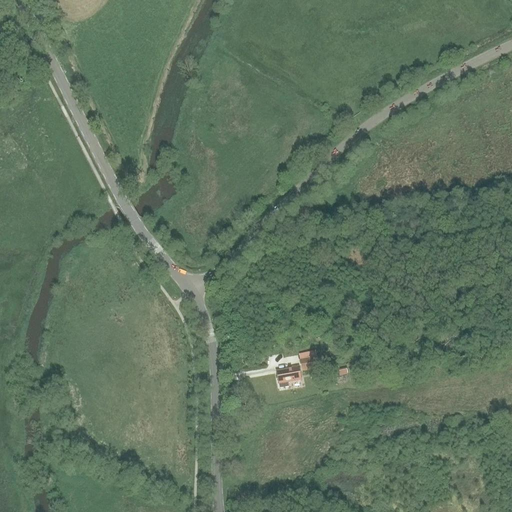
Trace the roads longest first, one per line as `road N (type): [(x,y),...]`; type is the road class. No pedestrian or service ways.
road 1 (unclassified): [(191,292),(374,119),(511,45)]
road 2 (tertiary): [(191,292),(124,204),(20,0)]
road 3 (tertiary): [(217,511),(214,361),(191,292)]
